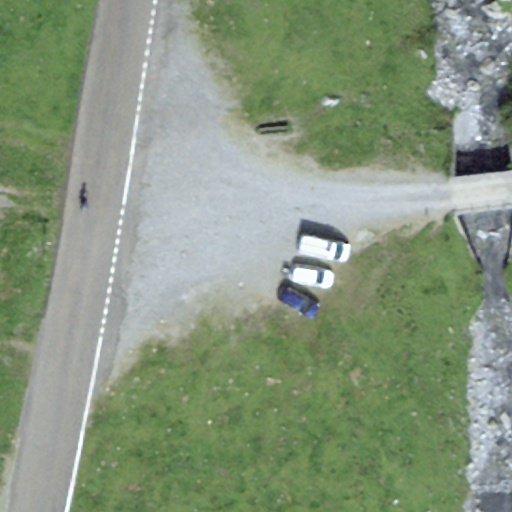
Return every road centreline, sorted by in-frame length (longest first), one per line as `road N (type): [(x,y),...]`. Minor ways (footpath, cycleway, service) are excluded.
road 1 (primary): [(131,0),(37,511)]
road 2 (track): [(98,204),(265,225),(511,196)]
